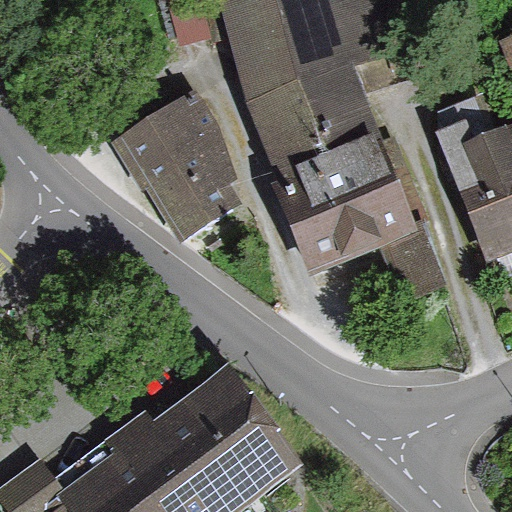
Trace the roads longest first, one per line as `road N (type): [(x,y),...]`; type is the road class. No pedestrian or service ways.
road 1 (residential): [(57,198),(389,455)]
road 2 (residential): [(511,386),(408,436),(389,455)]
